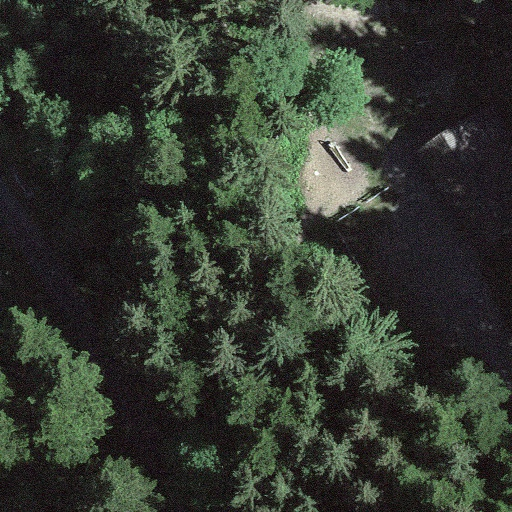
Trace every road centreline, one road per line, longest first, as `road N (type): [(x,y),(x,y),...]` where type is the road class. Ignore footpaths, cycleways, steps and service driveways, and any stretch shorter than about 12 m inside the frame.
road 1 (track): [(0,166),(91,251),(211,446),(234,511)]
road 2 (track): [(511,418),(400,218)]
